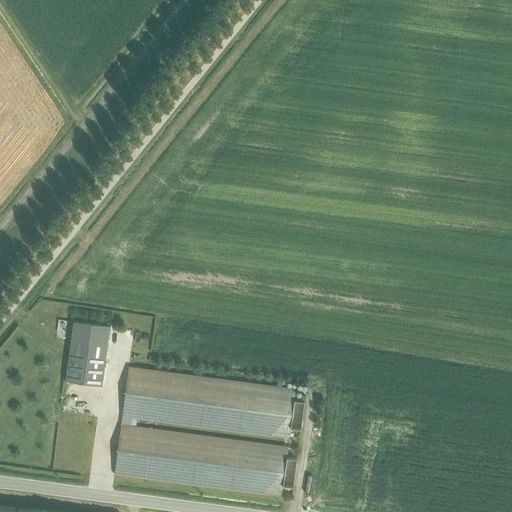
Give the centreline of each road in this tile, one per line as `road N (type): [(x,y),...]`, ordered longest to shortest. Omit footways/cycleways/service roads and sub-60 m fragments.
road 1 (unclassified): [(259,0),(0,322)]
road 2 (secondary): [(0,481),(226,511)]
